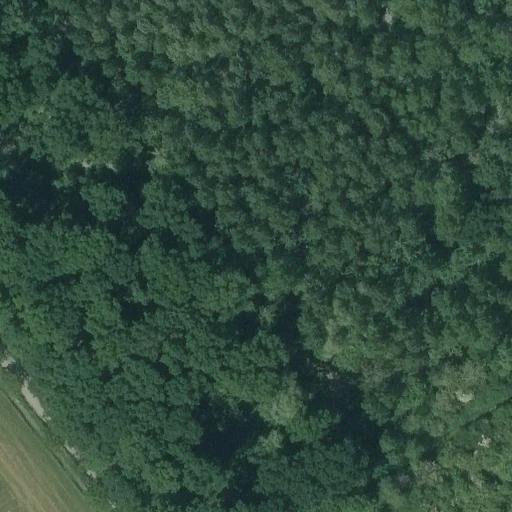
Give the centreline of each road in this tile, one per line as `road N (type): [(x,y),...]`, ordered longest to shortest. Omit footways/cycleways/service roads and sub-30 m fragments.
road 1 (track): [(324,511),(511,399)]
road 2 (unclassified): [(121,511),(0,355)]
